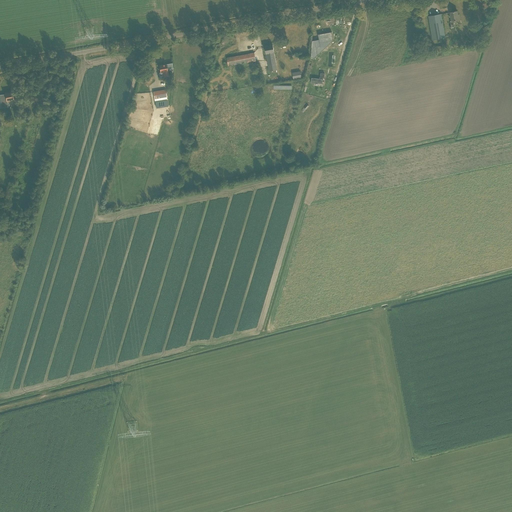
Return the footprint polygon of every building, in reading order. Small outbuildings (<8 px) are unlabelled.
[(456,26),(455,20),(460,20),(459,15),(458,15),(457,11),(450,12),(452,21),(450,21),(451,27),(453,27),(456,26)] [(441,14),(428,16),(433,40),(445,38),(445,37),(444,29),(441,14)] [(333,41),(332,32),(318,35),(319,40),(316,40),(317,48),(320,47),(319,43),(333,41)] [(266,54),(274,52),(272,45),(265,46),(266,54)] [(277,70),(274,52),(266,54),(269,71),(277,70)] [(228,66),(256,61),(254,53),(227,58),(228,66)] [(166,64),(159,65),(160,72),(163,72),(164,77),(168,76),(166,64)] [(155,102),(167,100),(165,90),(153,92),(155,102)] [(14,101),(12,92),(5,93),(5,94),(0,94),(0,108),(8,108),(7,102),(14,101)] [(46,104),(44,94),(32,97),(34,106),(46,104)]
